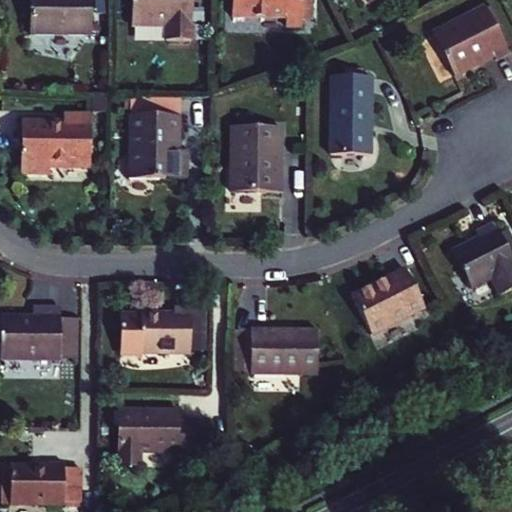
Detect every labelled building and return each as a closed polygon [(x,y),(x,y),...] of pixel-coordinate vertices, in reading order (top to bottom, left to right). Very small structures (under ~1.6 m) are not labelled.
[(29,0),(29,34),(91,34),(91,0),(29,0)] [(131,0),(131,25),(192,25),(191,0),(131,0)] [(231,0),(231,16),(285,18),(284,26),(301,26),(301,0),(231,0)] [(454,77),(478,65),(476,62),(492,55),(494,60),(509,53),(485,6),(431,33),(454,77)] [(344,67),(344,77),(364,77),(364,67),(344,67)] [(364,77),(344,77),(331,76),(330,153),(371,154),(372,77),(364,77)] [(20,122),(20,168),(48,167),(48,164),(90,164),(90,115),(63,115),(62,122),(20,122)] [(129,179),(169,179),(170,152),(177,152),(177,116),(130,115),(129,179)] [(230,191),(279,192),(279,177),(275,177),(275,153),(280,153),(280,128),(232,127),(230,191)] [(490,276),(500,294),(511,287),(511,256),(508,249),(500,234),(494,222),(476,231),(478,237),(452,251),(470,286),(490,276)] [(500,234),(508,249),(511,246),(511,238),(508,230),(500,234)] [(371,334),(424,306),(405,269),(352,297),(371,334)] [(191,329),(191,306),(174,306),(174,310),(141,309),(141,311),(121,310),(121,338),(141,338),(141,351),(190,352),(191,347),(191,329)] [(207,307),(191,306),(191,329),(207,329),(207,307)] [(0,357),(60,358),(60,357),(61,318),(61,307),(33,307),(33,316),(0,315),(0,357)] [(61,318),(60,357),(76,357),(76,318),(61,318)] [(191,329),(191,347),(207,347),(207,329),(191,329)] [(250,331),(250,373),(318,372),(317,330),(250,331)] [(250,331),(234,331),(234,373),(250,373),(250,331)] [(194,446),(193,419),(178,420),(178,409),(119,410),(120,464),(140,464),(140,450),(194,450),(194,446)] [(193,419),(194,446),(209,446),(208,419),(193,419)] [(10,462),(10,502),(64,502),(64,461),(47,461),(47,464),(41,464),(41,462),(10,462)]
